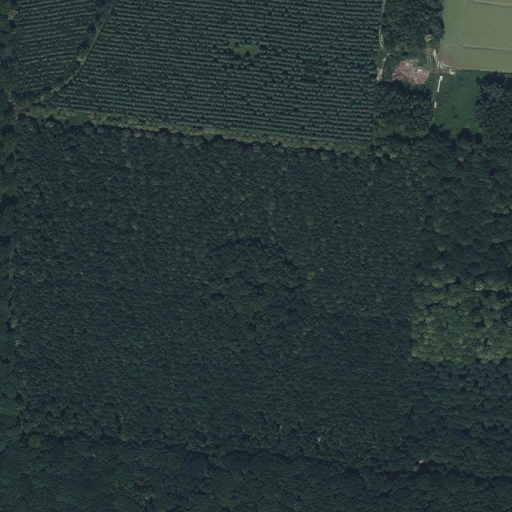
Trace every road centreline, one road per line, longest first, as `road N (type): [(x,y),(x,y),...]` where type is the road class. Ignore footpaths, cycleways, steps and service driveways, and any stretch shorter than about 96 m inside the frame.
road 1 (track): [(9,511),(8,106),(39,98),(74,69),(108,0)]
road 2 (track): [(397,470),(429,156),(376,151),(386,0)]
road 3 (track): [(511,482),(0,431)]
